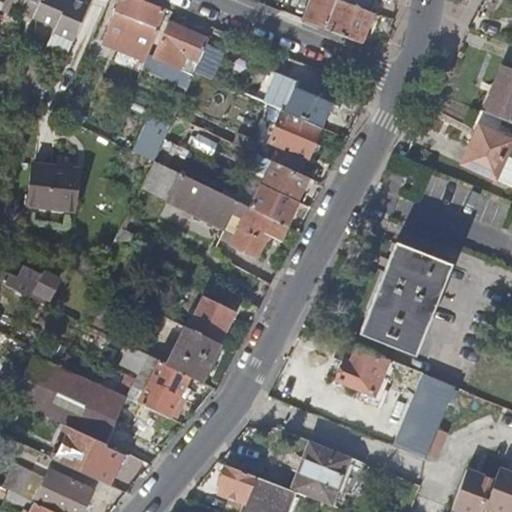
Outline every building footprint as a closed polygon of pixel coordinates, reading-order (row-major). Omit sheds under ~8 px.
[(0,0),(0,19),(14,26),(24,0),(0,0)] [(74,42),(90,7),(74,0),(25,0),(23,6),(37,12),(34,18),(58,28),(56,33),(74,42)] [(120,0),(103,43),(151,61),(152,60),(163,34),(156,30),(163,13),(132,0),(120,0)] [(334,0),(312,0),(303,23),(326,32),(338,1),(334,0)] [(370,15),(376,0),(338,0),(338,1),(370,15)] [(338,1),(326,32),(361,46),(374,16),(370,15),(338,1)] [(207,42),(167,25),(163,34),(152,60),(178,71),(184,57),(198,63),(207,42)] [(193,74),(197,64),(191,61),(183,80),(189,83),(193,74)] [(511,125),(511,73),(503,70),(493,95),(491,95),(483,114),(511,125)] [(298,81),(275,72),(262,103),(283,112),(285,113),(294,90),(298,81)] [(285,113),(321,128),(331,105),(294,90),(285,113)] [(307,161),(321,128),(285,113),(283,112),(269,145),(307,161)] [(148,114),(133,151),(155,160),(171,124),(148,114)] [(511,142),(506,140),(508,136),(498,132),(496,136),(478,129),(462,166),(495,181),(511,142)] [(155,163),(141,190),(168,203),(169,200),(214,222),(221,209),(243,220),(230,246),(255,258),(265,236),(277,242),(285,226),(249,209),(155,163)] [(260,186),(296,203),(307,179),(271,163),(265,176),(260,173),(257,179),(262,182),(260,186)] [(34,165),(28,204),(73,211),(79,171),(34,165)] [(408,177),(397,172),(391,188),(402,193),(408,177)] [(249,209),(285,226),(296,203),(260,186),(257,191),(252,188),(249,194),(255,197),(249,209)] [(359,336),(414,358),(450,267),(395,245),(359,336)] [(0,266),(0,283),(29,298),(31,293),(47,301),(57,281),(41,273),(40,276),(23,267),(16,282),(9,278),(8,270),(0,266)] [(90,322),(103,329),(117,301),(104,295),(90,322)] [(202,299),(187,330),(217,346),(233,315),(202,299)] [(187,330),(185,329),(166,367),(189,378),(199,383),(217,346),(187,330)] [(137,371),(146,352),(130,344),(121,363),(137,371)] [(387,360),(356,348),(349,365),(343,362),(335,382),(372,397),(382,373),(384,368),(387,360)] [(147,357),(127,398),(136,403),(157,362),(147,357)] [(33,358),(12,402),(75,431),(103,444),(124,399),(33,358)] [(157,362),(136,403),(167,419),(178,399),(189,378),(166,367),(157,362)] [(85,442),(73,469),(107,485),(121,455),(103,447),(104,444),(103,444),(75,431),(72,436),(85,442)] [(349,459),(309,443),(290,491),(329,506),(349,459)] [(487,485),(498,457),(470,446),(454,486),(482,497),(487,485)] [(507,493),(511,480),(511,449),(502,446),(498,457),(487,485),(507,493)] [(13,463),(1,488),(19,496),(30,472),(13,463)] [(253,477),(224,466),(217,485),(221,487),(217,496),(243,505),(253,477)] [(34,503),(52,511),(82,511),(92,491),(61,476),(58,482),(46,477),(34,503)] [(34,503),(28,511),(52,511),(34,503)]
